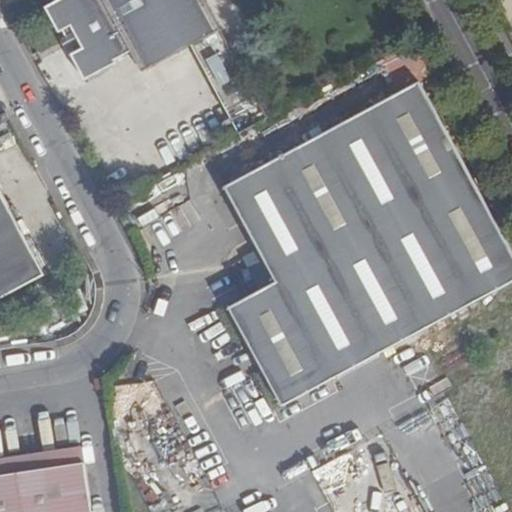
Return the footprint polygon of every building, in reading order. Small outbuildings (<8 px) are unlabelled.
[(132,47),(144,68),(194,41),(224,25),(209,0),(49,0),(47,1),(63,29),(67,26),(69,30),(76,43),(80,50),(76,53),(89,77),(120,60),(117,55),(132,47)] [(194,41),(242,129),(271,113),(224,25),(194,41)] [(76,43),(69,30),(59,36),(66,49),(76,43)] [(511,247),(420,76),(226,183),(277,279),(231,303),(284,403),(511,278),(511,247)] [(0,109),(0,119),(12,112),(8,105),(0,109)] [(0,182),(0,297),(49,271),(0,182)] [(122,210),(131,226),(138,222),(129,207),(122,210)] [(106,387),(104,375),(93,378),(106,387)] [(85,446),(0,458),(0,473),(88,461),(85,446)] [(95,511),(88,461),(0,473),(0,511),(95,511)]
